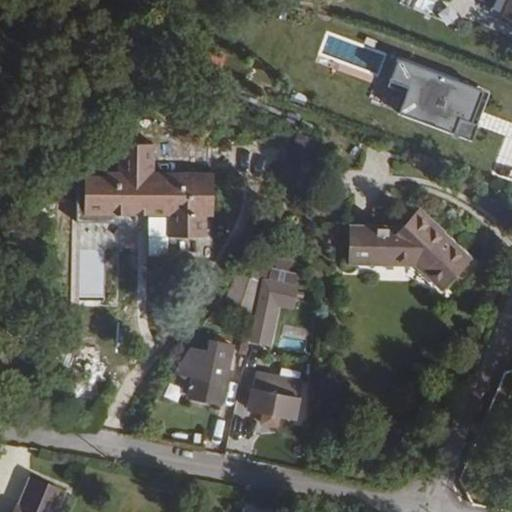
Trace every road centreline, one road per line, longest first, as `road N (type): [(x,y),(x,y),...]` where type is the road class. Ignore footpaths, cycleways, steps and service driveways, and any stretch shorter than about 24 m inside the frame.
road 1 (residential): [(414,511),(0,433)]
road 2 (unclassified): [(418,511),(511,295)]
